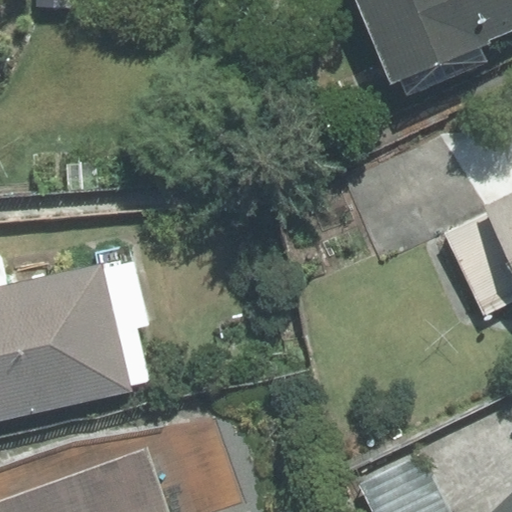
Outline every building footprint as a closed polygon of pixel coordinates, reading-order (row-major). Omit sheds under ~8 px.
[(511,0),(360,0),(393,81),(405,76),(411,92),(491,61),(484,43),(511,31),(511,0)] [(511,189),(488,200),(492,210),(511,253),(511,189)] [(511,253),(492,210),(448,230),(487,316),(511,304),(511,253)] [(106,262),(11,281),(5,254),(0,254),(0,421),(136,394),(134,382),(153,379),(142,326),(154,324),(140,259),(107,266),(106,262)] [(174,511),(151,446),(0,499),(0,511),(174,511)] [(451,511),(424,450),(359,478),(373,511),(451,511)] [(511,511),(511,482),(483,511),(511,511)]
